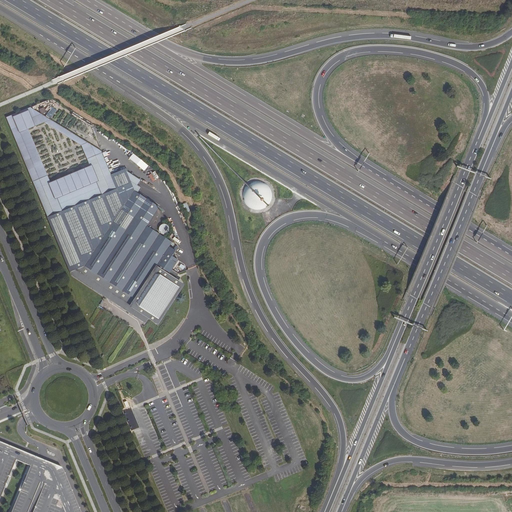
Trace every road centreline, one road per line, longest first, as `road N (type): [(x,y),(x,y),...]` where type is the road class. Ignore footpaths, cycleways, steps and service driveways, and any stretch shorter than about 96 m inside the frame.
road 1 (motorway): [(17,0),(511,297)]
road 2 (motorway): [(511,275),(51,0)]
road 3 (motorway): [(124,82),(210,161),(260,312),(335,410),(343,446),(325,510)]
road 4 (motorway): [(403,321),(384,361),(367,376),(335,375),(287,332),(258,267),(264,237),(288,217),(335,218),(381,237)]
road 5 (motorway): [(511,32),(475,47),(355,36),(249,62),(199,58),(141,35)]
road 6 (motorway): [(361,166),(316,111),(321,74),(344,53),(404,50),(462,67),(485,92),(479,135)]
road 7 (motorway): [(124,82),(381,237)]
road 8 (motorway): [(361,166),(141,35)]
road 9 (primary): [(399,370),(481,172)]
road 10 (primary): [(403,321),(325,510)]
road 11 (primary): [(479,135),(403,321)]
road 12 (motorway): [(344,511),(359,480),(380,464),(511,460)]
road 13 (motorway): [(511,447),(465,450),(412,439),(391,412),(399,370)]
road 14 (motorway): [(511,256),(361,166)]
road 15 (primary): [(339,511),(399,370)]
road 16 (motorway): [(381,237),(509,316)]
road 17 (tertiary): [(60,366),(0,230)]
road 18 (motorway): [(0,8),(124,82)]
road 19 (tertiary): [(0,257),(43,373)]
